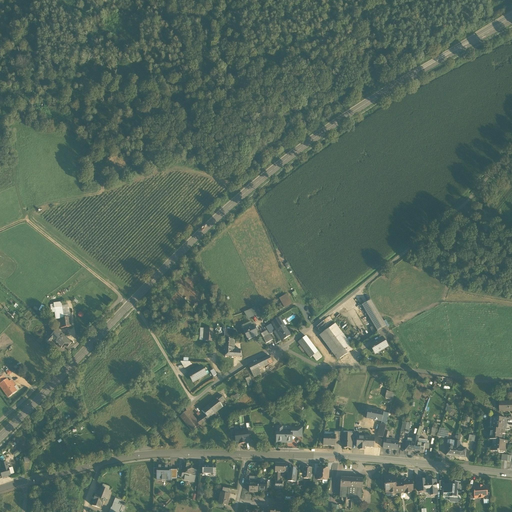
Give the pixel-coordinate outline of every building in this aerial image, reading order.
[(286,295),(279,298),(284,308),(291,303),(286,295)] [(377,331),(386,326),(370,300),(362,305),(377,331)] [(249,311),(252,317),(258,314),(255,308),(250,310),(249,311)] [(252,317),(249,311),(244,312),(248,319),(252,317)] [(63,318),(64,328),(72,326),(70,317),(66,318),(64,318),(63,318)] [(272,323),(276,330),(284,326),(280,318),(272,323)] [(241,326),(243,330),(252,326),(251,322),(241,326)] [(268,331),(270,335),(276,330),(272,323),(266,327),(268,331)] [(335,324),(328,329),(321,334),(340,359),(347,354),(354,349),(335,324)] [(243,330),(248,340),(257,336),(252,326),(243,330)] [(290,336),(284,326),(276,330),(283,341),(290,336)] [(379,335),(380,336),(389,331),(386,326),(377,331),(379,335)] [(211,342),(212,334),(212,329),(203,329),(202,341),(211,342)] [(226,337),(226,339),(235,340),(235,330),(229,329),(225,329),(224,334),(224,337),(226,337)] [(55,342),(62,335),(61,335),(56,330),(50,337),(52,339),(55,342)] [(55,342),(61,348),(65,344),(67,347),(71,343),(62,334),(62,335),(55,342)] [(263,338),(266,343),(273,340),(270,335),(264,338),(263,338)] [(309,358),(312,357),(317,353),(305,336),(298,343),(309,358)] [(234,348),(235,340),(226,339),(223,339),(223,346),(221,346),(221,348),(222,348),(225,348),(234,349),(234,348)] [(371,346),(375,353),(386,347),(382,339),(371,346)] [(49,350),(54,355),(57,352),(49,343),(48,344),(48,348),(49,350)] [(234,348),(234,349),(225,348),(225,357),(240,358),(241,350),(234,350),(234,348)] [(58,351),(57,352),(54,355),(58,359),(62,356),(58,351)] [(318,352),(317,353),(312,357),(316,363),(322,358),(318,352)] [(248,366),(253,377),(261,374),(258,369),(264,367),(272,362),(269,356),(261,360),(260,359),(248,366)] [(188,374),(193,382),(199,379),(199,378),(201,377),(202,377),(206,375),(201,367),(188,374)] [(0,386),(3,391),(13,384),(11,381),(9,382),(7,379),(6,380),(0,383),(0,386)] [(15,387),(13,384),(3,391),(7,398),(16,392),(13,388),(15,387)] [(394,393),(386,391),(384,398),(392,400),(394,393)] [(210,404),(213,408),(219,403),(224,399),(220,394),(215,398),(216,399),(210,404)] [(511,402),(499,402),(500,411),(511,411),(511,402)] [(205,415),(208,418),(222,407),(219,403),(213,408),(210,404),(202,411),(205,415)] [(366,419),(382,421),(383,413),(368,410),(366,419)] [(180,417),(191,431),(198,426),(196,423),(187,412),(180,417)] [(198,426),(206,420),(204,416),(196,423),(198,426)] [(493,423),(492,429),(505,430),(507,419),(493,418),(492,423),(493,423)] [(402,443),(405,434),(407,423),(403,422),(398,442),(402,443)] [(276,443),(291,443),(291,440),(292,440),(294,438),(294,437),(294,435),(293,435),(293,431),(291,431),(282,431),(282,428),(277,428),(277,431),(277,432),(276,432),(275,433),(275,435),(276,436),(277,436),(276,443)] [(294,437),(302,437),(302,428),(291,428),(291,431),(293,431),(293,435),(294,435),(294,437)] [(505,434),(505,430),(492,429),(491,435),(493,436),(492,440),(494,440),(501,441),(502,434),(505,434)] [(245,430),(241,431),(242,444),(246,443),(246,442),(249,442),(248,436),(247,431),(245,431),(245,430)] [(239,444),(242,444),(241,431),(236,431),(236,432),(235,432),(234,432),(235,438),(236,444),(239,443),(239,444)] [(342,448),(351,448),(352,434),(351,434),(351,436),(348,436),(348,434),(343,434),(343,441),(342,448)] [(324,445),(334,446),(334,440),(335,436),(334,436),(329,436),(329,437),(324,437),(324,445)] [(374,438),(365,438),(364,447),(374,448),(374,438)] [(383,448),(386,449),(387,445),(391,445),(392,441),(388,441),(384,440),(384,441),(383,448)] [(493,444),(492,448),(492,451),(494,451),(505,452),(505,446),(507,446),(507,441),(501,441),(494,440),(494,444),(493,444)] [(398,442),(392,441),(391,445),(387,445),(386,449),(397,450),(398,442)] [(405,451),(414,452),(415,443),(413,443),(407,442),(406,442),(405,451)] [(418,443),(415,443),(414,452),(424,453),(424,448),(425,444),(418,443)] [(446,455),(455,457),(456,447),(454,447),(452,447),(447,446),(446,455)] [(459,448),(456,447),(455,457),(465,458),(466,449),(459,448)] [(192,476),(193,470),(187,468),(188,465),(184,464),(181,477),(184,478),(184,480),(194,482),(195,476),(192,476)] [(275,464),(275,472),(280,472),(285,472),(285,468),(285,464),(275,464)] [(157,480),(171,481),(171,479),(171,472),(169,472),(169,467),(157,466),(157,468),(157,474),(157,480)] [(215,476),(215,466),(211,466),(211,467),(203,466),(203,475),(203,476),(215,476)] [(303,467),(303,474),(302,478),(303,478),(310,479),(311,475),(311,468),(303,467)] [(10,476),(10,475),(8,469),(3,470),(0,470),(2,478),(10,476)] [(287,481),(295,482),(297,469),(292,469),(291,474),(288,474),(287,481)] [(322,480),(328,481),(328,470),(318,469),(317,475),(317,480),(322,480)] [(394,494),(399,493),(398,483),(395,484),(394,478),(394,477),(389,478),(389,477),(384,477),(386,490),(386,493),(390,492),(390,493),(394,493),(394,494)] [(354,498),(361,498),(362,479),(341,478),(340,488),(342,488),(342,491),(341,497),(347,498),(348,492),(349,492),(349,489),(348,489),(348,488),(355,488),(354,498)] [(402,483),(398,483),(399,493),(404,493),(405,493),(408,495),(410,493),(411,493),(411,492),(413,492),(412,481),(406,481),(406,480),(402,480),(402,483)] [(436,481),(432,481),(432,482),(429,483),(424,483),(424,480),(418,480),(419,492),(425,492),(425,489),(430,489),(430,496),(437,495),(436,481)] [(266,482),(258,482),(258,484),(258,490),(266,491),(266,488),(266,482)] [(449,497),(458,498),(458,493),(461,493),(460,485),(459,486),(459,482),(452,482),(452,486),(449,486),(449,484),(446,485),(447,485),(444,485),(444,486),(443,490),(443,494),(449,494),(449,497)] [(258,490),(258,484),(249,484),(249,492),(257,492),(258,490)] [(483,498),(483,500),(488,500),(488,495),(487,496),(486,487),(482,488),(478,488),(476,488),(476,487),(473,488),(473,489),(474,490),(474,491),(474,497),(475,497),(478,497),(478,498),(483,498)] [(97,493),(96,495),(104,498),(105,498),(106,499),(107,500),(108,499),(109,498),(108,497),(110,492),(101,489),(100,493),(99,492),(97,493)] [(225,505),(227,506),(230,495),(221,493),(220,498),(221,498),(220,504),(225,505)] [(92,506),(100,509),(102,503),(104,498),(96,495),(92,506)] [(109,511),(119,511),(120,511),(117,510),(120,504),(121,501),(115,499),(112,508),(111,508),(109,511)]
